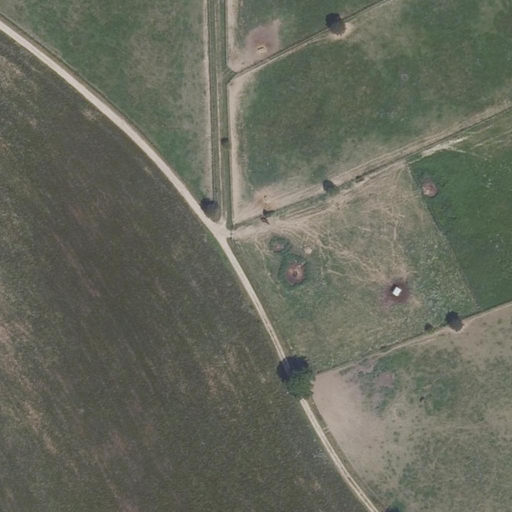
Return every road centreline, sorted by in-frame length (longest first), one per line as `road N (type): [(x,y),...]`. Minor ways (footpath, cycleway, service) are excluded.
road 1 (track): [(173,179),(219,233),(331,451),(376,511)]
road 2 (track): [(219,233),(215,0)]
road 3 (track): [(173,179),(120,122),(0,26)]
